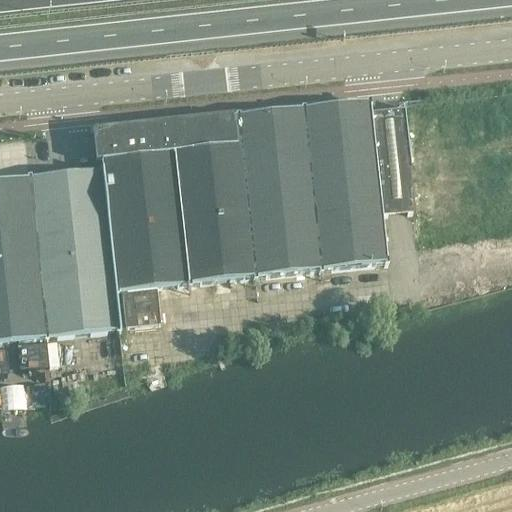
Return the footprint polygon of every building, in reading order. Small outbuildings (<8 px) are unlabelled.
[(107,175),(101,175),(114,297),(121,296),(125,332),(160,328),(156,293),(386,269),(381,222),(369,107),(103,136),(107,175)] [(511,132),(407,144),(423,276),(511,265),(510,256),(511,255),(511,132)] [(101,175),(27,183),(44,343),(119,337),(114,297),(101,175)] [(27,183),(0,185),(0,347),(44,343),(27,183)] [(0,411),(45,411),(45,388),(0,389),(0,411)]
